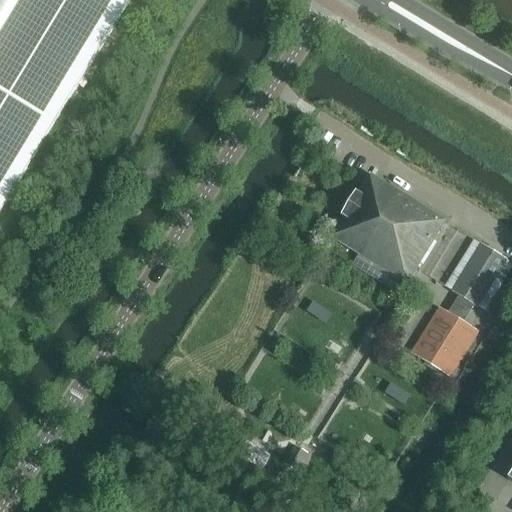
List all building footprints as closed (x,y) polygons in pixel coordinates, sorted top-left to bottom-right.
[(1,0),(23,13),(30,0),(1,0)] [(30,0),(23,13),(44,26),(60,0),(30,0)] [(85,10),(67,0),(60,0),(44,26),(66,40),(85,10)] [(90,0),(67,0),(85,10),(90,0)] [(19,67),(0,55),(0,96),(1,97),(19,67)] [(41,81),(19,67),(1,97),(24,111),(41,81)] [(1,97),(0,98),(0,148),(24,111),(1,97)] [(333,235),(332,239),(334,240),(360,256),(353,266),(372,278),(401,296),(407,285),(416,270),(446,223),(375,179),(373,178),(373,177),(371,176),(369,178),(370,179),(366,184),(358,197),(345,218),(345,219),(334,235),(333,235)] [(452,293),(477,309),(508,261),(482,245),(452,293)] [(451,380),(480,334),(440,309),(412,355),(451,380)] [(296,472),(307,453),(295,446),(284,464),(296,472)]
